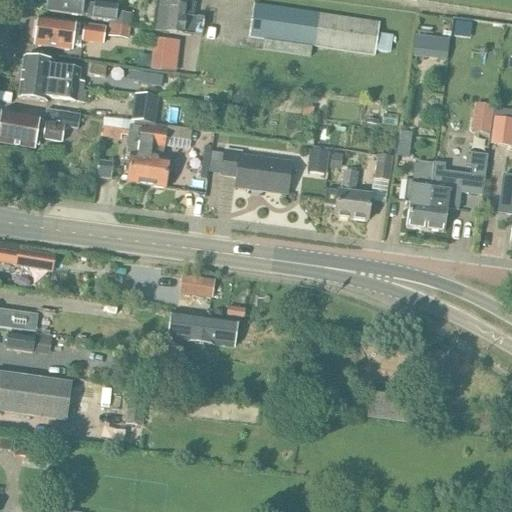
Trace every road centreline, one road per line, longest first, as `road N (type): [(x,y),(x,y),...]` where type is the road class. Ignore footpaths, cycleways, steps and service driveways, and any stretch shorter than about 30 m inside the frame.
road 1 (tertiary): [(323,266),(0,216)]
road 2 (residential): [(323,266),(386,261),(511,282)]
road 3 (tertiary): [(363,275),(511,350)]
road 4 (tertiary): [(511,319),(445,286),(363,275)]
